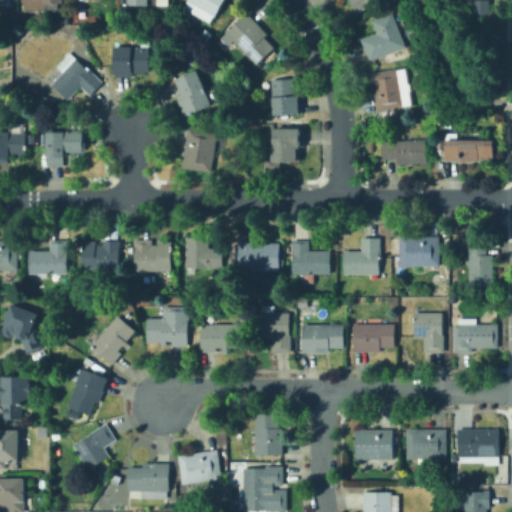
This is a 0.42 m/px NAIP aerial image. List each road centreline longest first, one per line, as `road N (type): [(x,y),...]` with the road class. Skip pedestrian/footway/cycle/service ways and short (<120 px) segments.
road 1 (tertiary): [(0,199),(511,200)]
road 2 (residential): [(292,0),(336,81),(341,199)]
road 3 (residential): [(511,387),(321,386)]
road 4 (residential): [(321,386),(196,382),(160,400)]
road 5 (residential): [(321,386),(327,511)]
